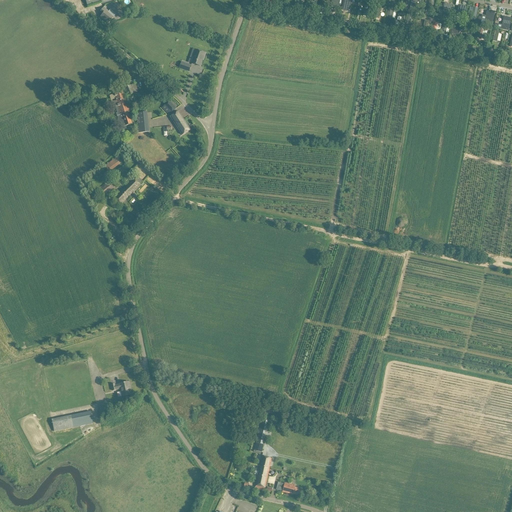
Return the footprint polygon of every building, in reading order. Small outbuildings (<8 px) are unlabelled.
[(332,0),(330,8),(332,8),(332,9),(334,9),(335,9),(338,9),(339,4),(339,0),(332,0)] [(344,0),(342,10),(349,11),(350,7),(351,3),(351,0),(344,0)] [(443,11),(442,15),(449,17),(452,5),(445,3),(445,4),(444,4),(444,6),(444,7),(443,11)] [(393,19),(395,9),(389,7),(386,18),(393,19)] [(103,8),(99,12),(102,14),(100,17),(108,23),(114,17),(103,8)] [(481,19),(481,22),(485,23),(492,25),(495,13),(487,11),(487,12),(486,14),(487,15),(485,20),(481,19)] [(504,17),(501,29),(509,30),(511,18),(504,17)] [(454,21),(451,33),(458,35),(458,34),(459,33),(459,31),(459,30),(460,25),(464,26),(465,23),(461,22),(454,21)] [(489,28),(480,26),(478,36),(482,37),(484,31),(488,32),(489,28)] [(200,66),(203,58),(204,58),(206,53),(196,50),(192,63),(200,66)] [(191,65),(182,62),(180,68),(189,71),(191,65)] [(125,87),(128,96),(139,92),(135,83),(125,87)] [(117,100),(112,102),(113,107),(116,106),(118,112),(116,113),(122,130),(127,128),(126,126),(132,124),(122,92),(115,94),(117,100)] [(113,114),(111,109),(110,110),(110,108),(106,109),(104,104),(109,103),(107,99),(102,100),(104,104),(102,105),(106,116),(113,114)] [(172,112),(177,108),(170,101),(162,108),(168,115),(172,112)] [(171,117),(182,135),(191,130),(179,111),(171,117)] [(149,132),(147,112),(136,113),(138,133),(149,132)] [(122,163),(117,157),(104,166),(109,172),(122,163)] [(97,185),(110,176),(104,167),(91,176),(97,185)] [(141,185),(137,181),(132,177),(113,198),(121,205),(141,185)] [(114,187),(110,182),(109,180),(97,189),(104,197),(105,196),(104,195),(114,187)] [(123,396),(127,396),(131,394),(130,390),(128,382),(120,384),(116,384),(115,383),(112,384),(113,390),(121,388),(123,396)] [(265,412),(281,416),(283,411),(267,407),(265,412)] [(54,431),(73,427),(93,423),(91,411),(52,419),(54,431)] [(262,452),(266,429),(261,427),(258,441),(254,441),(252,450),(262,452)] [(255,489),(264,491),(271,458),(262,456),(255,489)] [(295,486),(285,483),(283,492),(292,494),(295,486)]
